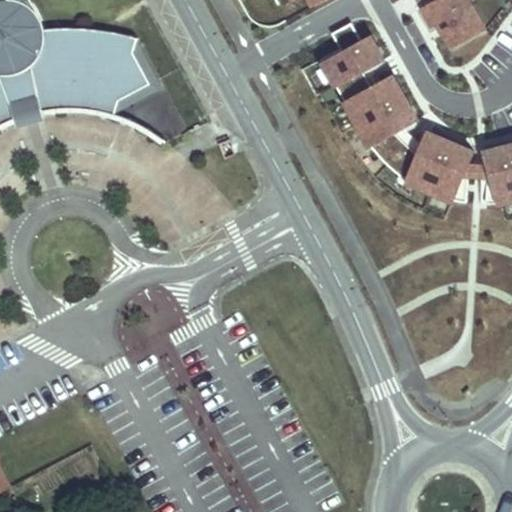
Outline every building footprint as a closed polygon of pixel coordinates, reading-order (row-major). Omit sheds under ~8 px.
[(19,2),(9,0),(12,6),(14,13),(13,22),(9,30),(4,35),(0,36),(0,73),(3,74),(8,75),(14,74),(23,72),(31,67),(35,64),(38,59),(40,55),(43,51),(44,46),(45,41),(45,37),(45,30),(44,26),(40,19),(37,15),(34,11),(31,9),(27,6),(23,3),(19,2)] [(40,19),(44,26),(39,12),(35,4),(32,0),(9,0),(19,2),(23,3),(27,6),(31,9),(34,11),(37,15),(40,19)] [(486,31),(471,4),(466,7),(462,0),(437,0),(423,8),(434,28),(439,25),(452,50),(486,31)] [(344,54),(363,43),(353,24),(333,34),(342,49),(344,54)] [(19,119),(15,104),(37,97),(42,112),(63,110),(81,109),(101,112),(114,116),(119,101),(151,84),(135,52),(139,38),(116,33),(89,29),(63,28),(45,30),(45,37),(45,41),(44,46),(43,51),(40,55),(38,59),(35,64),(31,67),(23,72),(14,74),(8,75),(3,74),(0,73),(0,128),(13,121),(19,119)] [(418,120),(395,77),(382,84),(373,89),(364,71),(372,67),(385,60),(373,38),(363,43),(344,54),(342,49),(322,60),(360,131),(374,149),(386,162),(403,176),(423,188),(444,197),(467,203),(469,176),(469,175),(465,175),(469,165),(475,152),(430,133),(424,147),(420,156),(418,155),(398,134),(396,132),(405,127),(418,120)] [(382,84),(372,67),(364,71),(373,89),(382,84)] [(42,112),(37,97),(15,104),(19,119),(42,112)] [(424,147),(408,132),(405,127),(396,132),(398,134),(418,155),(420,156),(424,147)] [(511,145),(487,152),(490,167),(493,177),(489,176),(489,177),(487,204),(497,204),(511,200),(511,145)] [(493,177),(490,167),(469,165),(465,175),(469,175),(469,176),(489,177),(489,176),(493,177)] [(0,493),(11,488),(0,465),(0,493)]
